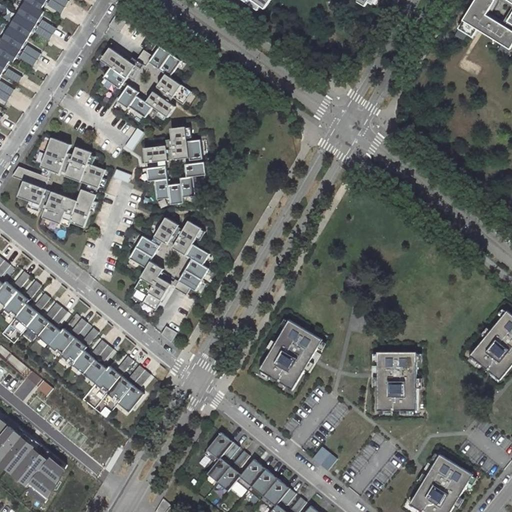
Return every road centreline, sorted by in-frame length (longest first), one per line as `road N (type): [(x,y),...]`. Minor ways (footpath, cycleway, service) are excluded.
road 1 (unclassified): [(202,387),(355,130)]
road 2 (unclassified): [(343,121),(192,378)]
road 3 (residential): [(0,221),(192,378)]
road 4 (unclassified): [(170,0),(343,121)]
road 5 (unclassified): [(355,130),(511,257)]
road 6 (residential): [(106,0),(0,167)]
road 7 (residential): [(202,387),(354,511)]
road 8 (unclassified): [(355,130),(433,0)]
road 9 (unclassified): [(416,0),(343,121)]
road 10 (unclassified): [(192,378),(124,492)]
road 11 (unclassified): [(134,501),(202,387)]
